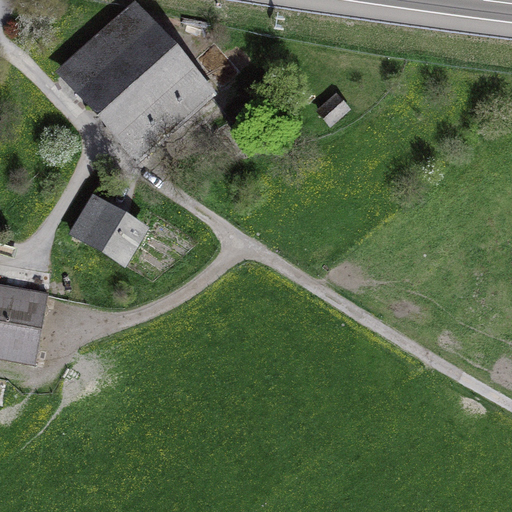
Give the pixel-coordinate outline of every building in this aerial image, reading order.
[(153,131),(201,88),(134,12),(63,74),(139,159),(161,140),(153,131)] [(336,98),(320,113),(331,126),(347,111),(336,98)] [(234,126),(256,151),(267,141),(245,116),(234,126)] [(88,239),(86,242),(123,265),(142,232),(95,203),(77,232),(88,239)] [(0,358),(35,364),(47,298),(0,289),(0,358)]
